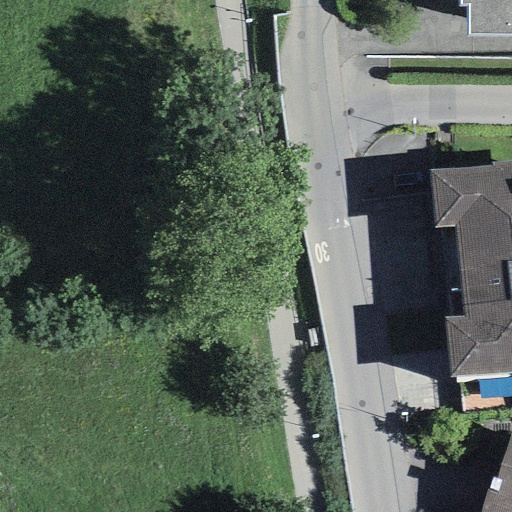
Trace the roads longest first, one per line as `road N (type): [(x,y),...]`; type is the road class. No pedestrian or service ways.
road 1 (residential): [(310,106),(381,511)]
road 2 (residential): [(310,106),(511,102)]
